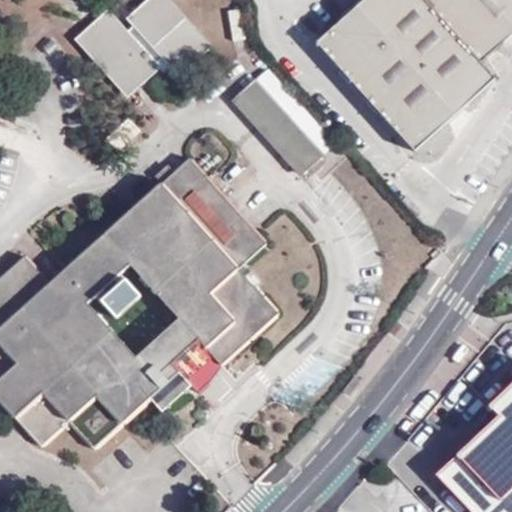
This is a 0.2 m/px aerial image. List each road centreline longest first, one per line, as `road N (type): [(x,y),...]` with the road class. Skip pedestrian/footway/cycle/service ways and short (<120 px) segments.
road 1 (secondary): [(288,511),(397,380),(511,220)]
road 2 (unclassified): [(428,194),(511,87)]
